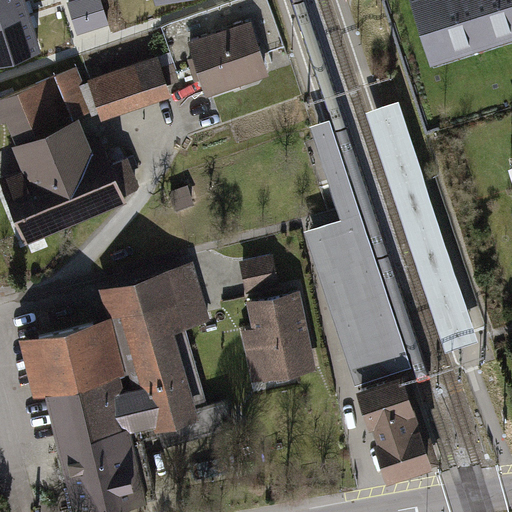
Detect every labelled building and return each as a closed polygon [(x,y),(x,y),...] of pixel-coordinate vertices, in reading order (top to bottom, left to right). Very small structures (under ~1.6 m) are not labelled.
[(0,0),(0,21),(27,13),(22,0),(0,0)] [(100,0),(84,0),(71,5),(80,34),(108,24),(100,0)] [(511,25),(511,0),(417,0),(433,50),(511,25)] [(0,56),(37,45),(27,13),(0,21),(0,56)] [(254,25),(196,45),(213,94),(270,74),(254,25)] [(159,59),(92,80),(105,118),(171,97),(159,59)] [(9,182),(31,236),(136,195),(123,162),(102,170),(81,118),(90,115),(74,73),(2,102),(30,173),(9,182)] [(367,109),(445,348),(478,337),(399,98),(367,109)] [(340,216),(305,228),(356,382),(412,364),(329,116),(309,123),(340,216)] [(268,248),(233,256),(240,290),(275,282),(268,248)] [(33,335),(77,505),(156,485),(141,425),(203,409),(168,275),(112,289),(118,313),(33,335)] [(293,287),(241,298),(247,324),(237,327),(248,377),(310,364),(293,287)] [(409,367),(358,385),(389,478),(441,462),(436,448),(409,367)] [(57,511),(55,491),(20,495),(22,511),(57,511)]
